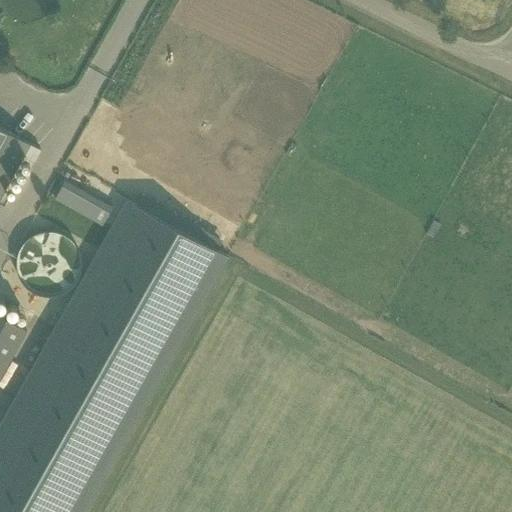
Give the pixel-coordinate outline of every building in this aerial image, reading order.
[(0,196),(30,144),(0,126),(0,196)] [(112,207),(100,200),(97,205),(61,185),(54,198),(102,225),(112,207)] [(0,511),(83,511),(228,255),(127,198),(0,425),(0,511)] [(54,265),(54,243),(55,243),(55,233),(32,233),(33,280),(67,279),(67,265),(54,265)] [(0,317),(0,371),(21,327),(0,317)]
